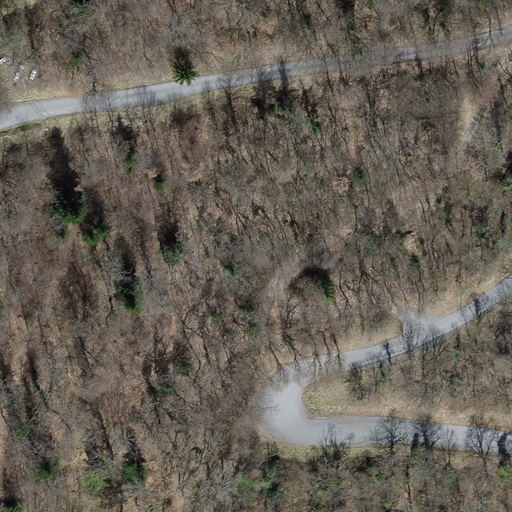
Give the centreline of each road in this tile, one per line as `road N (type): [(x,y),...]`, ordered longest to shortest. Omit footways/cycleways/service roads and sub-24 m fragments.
road 1 (unclassified): [(511,445),(396,432),(302,434),(274,412),(278,391),(299,374),(411,340),(511,285)]
road 2 (unclassified): [(511,33),(0,120)]
